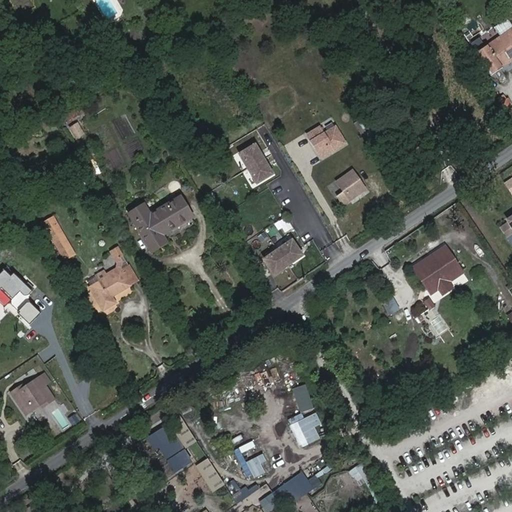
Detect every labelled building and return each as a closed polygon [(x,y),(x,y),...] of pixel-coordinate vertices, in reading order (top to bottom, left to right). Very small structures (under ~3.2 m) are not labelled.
[(188,31),(182,21),(172,27),(178,37),(188,31)] [(188,31),(178,37),(182,44),(192,38),(188,31)] [(511,33),(477,56),(492,79),(501,72),(499,67),(511,58),(511,33)] [(477,51),(486,45),(481,37),(472,43),(477,51)] [(501,72),(511,65),(511,58),(499,67),(501,72)] [(505,104),(495,111),(501,122),(511,115),(505,104)] [(365,117),(354,123),(367,144),(379,137),(365,117)] [(240,119),(224,128),(241,157),(257,148),(240,119)] [(77,141),(87,136),(79,122),(69,128),(77,141)] [(321,159),(344,144),(335,127),(323,134),(319,127),(306,135),(321,159)] [(337,186),(343,195),(338,199),(343,207),(366,192),(355,174),(337,186)] [(95,192),(80,184),(74,195),(90,203),(95,192)] [(165,239),(194,221),(183,202),(154,219),(152,215),(136,223),(153,254),(168,245),(165,239)] [(133,217),(136,223),(152,215),(148,208),(133,217)] [(511,215),(504,221),(506,224),(500,228),(507,237),(511,233),(511,215)] [(288,217),(280,220),(286,233),(293,230),(288,217)] [(53,218),(44,224),(64,259),(74,254),(53,218)] [(292,245),(265,264),(275,279),(303,260),(292,245)] [(115,268),(106,273),(108,276),(129,264),(119,246),(109,252),(116,264),(115,268)] [(448,248),(427,261),(432,268),(453,255),(448,248)] [(432,295),(440,290),(449,285),(465,274),(453,255),(432,268),(427,261),(415,270),(432,295)] [(90,286),(88,287),(102,311),(116,303),(112,297),(139,281),(129,264),(108,276),(98,281),(90,286)] [(95,277),(98,281),(108,276),(106,273),(104,269),(94,275),(95,277)] [(4,270),(0,273),(0,289),(2,287),(13,297),(10,300),(11,304),(19,313),(18,314),(29,325),(40,314),(29,303),(31,301),(29,300),(29,297),(31,296),(29,294),(32,292),(25,285),(13,273),(11,276),(4,270)] [(95,277),(87,281),(90,286),(98,281),(95,277)] [(35,289),(28,283),(25,285),(32,292),(35,289)] [(449,285),(440,290),(445,297),(453,291),(449,285)] [(395,296),(382,302),(389,316),(401,311),(395,296)] [(429,311),(436,308),(432,298),(425,301),(429,311)] [(48,377),(41,382),(46,389),(53,385),(48,377)] [(21,395),(19,392),(12,396),(27,417),(41,408),(47,404),(49,407),(55,403),(46,389),(41,382),(26,391),(21,395)] [(293,389),(302,412),(315,408),(307,384),(293,389)] [(317,427),(323,424),(318,413),(298,422),(308,445),(322,439),(317,427)] [(398,431),(391,434),(396,442),(402,439),(398,431)] [(251,464),(243,469),(245,472),(233,480),(236,484),(255,471),(251,464)] [(264,511),(269,511),(293,496),(290,492),(307,480),(302,474),(259,504),(264,511)] [(308,483),(313,489),(314,491),(323,485),(317,476),(308,483)] [(290,492),(293,496),(296,501),(313,489),(308,483),(307,480),(290,492)] [(206,490),(196,495),(201,504),(211,499),(206,490)]
